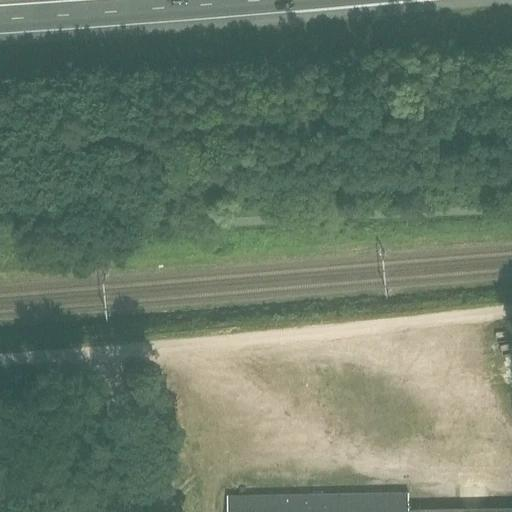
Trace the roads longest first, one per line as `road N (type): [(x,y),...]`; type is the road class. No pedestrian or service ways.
road 1 (unclassified): [(511,309),(113,350)]
road 2 (motorway): [(0,16),(242,0)]
road 3 (unclassified): [(113,350),(134,511)]
